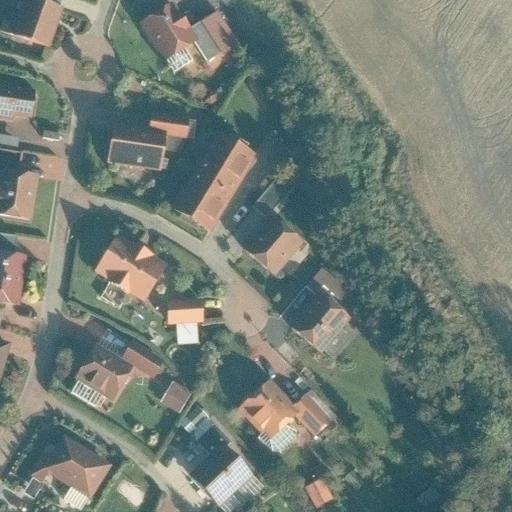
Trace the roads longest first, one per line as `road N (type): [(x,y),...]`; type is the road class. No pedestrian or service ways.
road 1 (residential): [(0,456),(31,398),(68,205)]
road 2 (residential): [(68,205),(164,227),(238,285),(251,325)]
road 3 (residential): [(68,205),(89,79)]
